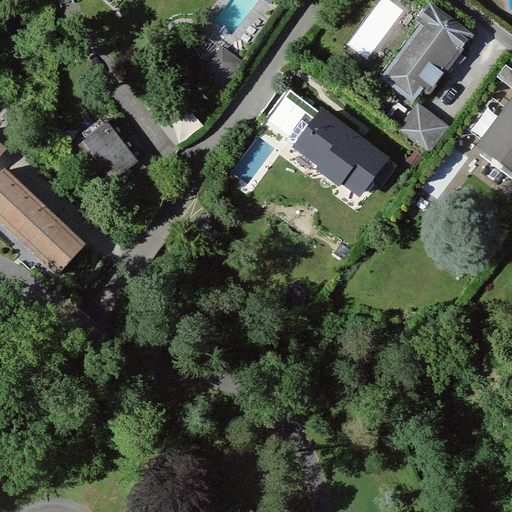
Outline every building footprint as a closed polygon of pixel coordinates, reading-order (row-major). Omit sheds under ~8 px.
[(420,21),(380,75),(413,100),(424,86),(431,91),(464,47),(463,45),(473,32),(430,0),(429,0),(416,18),(420,21)] [(222,46),(202,62),(223,92),(243,62),(222,46)] [(499,75),(511,84),(511,67),(507,64),(499,75)] [(511,97),(477,144),(511,170),(511,97)] [(450,126),(418,101),(397,128),(429,153),(450,126)] [(389,157),(321,104),(291,143),(317,164),(315,166),(339,185),(342,182),(359,196),(389,157)] [(116,186),(148,161),(110,114),(84,135),(90,142),(84,147),(116,186)] [(60,270),(86,243),(43,203),(39,207),(5,175),(0,170),(0,153),(1,152),(6,148),(0,142),(0,221),(17,237),(20,233),(60,270)] [(424,158),(415,150),(406,160),(416,168),(424,158)] [(15,165),(1,152),(0,153),(0,170),(5,175),(15,165)] [(163,179),(146,169),(125,196),(145,206),(158,196),(163,179)] [(215,216),(203,208),(189,235),(213,247),(224,231),(215,216)] [(216,511),(189,487),(166,511),(216,511)]
